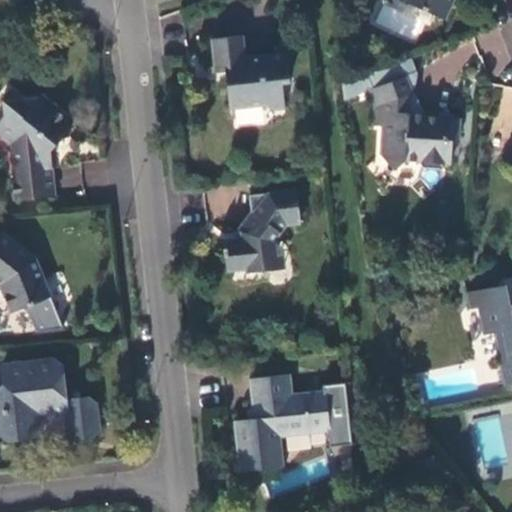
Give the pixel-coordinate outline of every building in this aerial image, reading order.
[(407,0),(408,0),(444,18),(449,5),(456,3),(456,0),(407,0)] [(245,33),(214,37),(219,67),(226,67),(232,113),(236,114),(235,104),(268,101),(273,106),(285,105),(283,81),(291,80),(288,51),(248,55),(245,33)] [(407,74),(369,88),(374,104),(374,121),(385,122),(384,134),(390,141),(379,153),(395,170),(410,158),(423,159),(428,166),(441,167),(446,164),(447,161),(451,160),(453,145),(459,138),(460,119),(454,119),(451,113),(441,112),(441,118),(426,118),(425,116),(410,115),(410,92),(413,90),(407,74)] [(43,98),(41,100),(32,110),(22,102),(10,94),(4,101),(4,120),(0,125),(0,133),(12,145),(15,177),(12,182),(13,204),(54,200),(50,151),(56,141),(68,140),(66,117),(43,98)] [(32,110),(41,100),(39,99),(37,97),(28,96),(24,97),(22,102),(32,110)] [(299,187),(253,193),(253,206),(258,209),(255,214),(250,213),(245,220),(247,222),(242,230),(243,237),(224,239),(225,244),(223,245),(223,253),(226,254),(228,268),(249,265),(250,271),(277,267),(275,243),(291,220),(303,219),(299,187)] [(35,259),(2,233),(0,236),(0,287),(11,313),(51,297),(35,259)] [(511,283),(483,290),(485,294),(487,306),(483,307),(488,333),(498,332),(504,359),(500,360),(501,363),(506,362),(509,381),(506,382),(507,384),(511,382),(511,283)] [(487,306),(485,294),(468,299),(470,309),(483,307),(487,306)] [(55,360),(4,365),(6,383),(13,383),(14,390),(0,391),(0,429),(2,431),(33,429),(40,422),(39,415),(67,413),(69,434),(73,438),(93,436),(98,428),(95,403),(90,398),(65,401),(62,367),(55,360)] [(285,373),(253,377),(256,415),(236,418),(241,468),(287,464),(284,434),(331,429),(327,389),(288,393),(285,373)]
